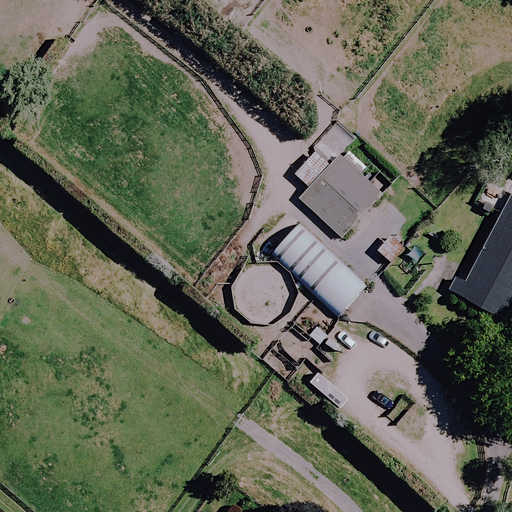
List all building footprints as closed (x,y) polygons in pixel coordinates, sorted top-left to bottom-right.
[(392,191),(351,152),(303,203),(344,241),(392,191)] [(511,204),(496,235),(471,282),(460,276),(452,292),(505,321),(511,308),(511,204)] [(368,288),(303,228),(276,257),(341,317),(368,288)] [(405,250),(390,237),(377,251),(393,265),(405,250)] [(346,348),(306,314),(296,326),(322,347),(318,352),(332,364),(346,348)]
